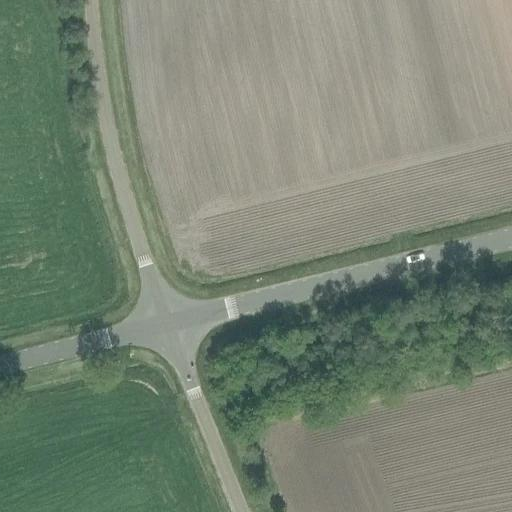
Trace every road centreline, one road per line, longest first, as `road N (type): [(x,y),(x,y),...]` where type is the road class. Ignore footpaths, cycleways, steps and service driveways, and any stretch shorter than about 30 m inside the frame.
road 1 (tertiary): [(165,324),(511,237)]
road 2 (unclassified): [(165,324),(111,145),(90,0)]
road 3 (unclassified): [(239,511),(165,324)]
road 4 (tertiary): [(165,324),(0,364)]
